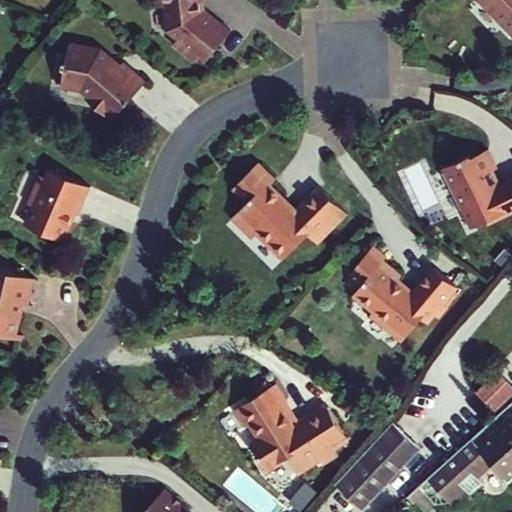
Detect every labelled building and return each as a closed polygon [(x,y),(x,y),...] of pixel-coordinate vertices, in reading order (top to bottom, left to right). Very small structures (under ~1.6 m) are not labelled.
[(158,0),(159,7),(167,6),(170,31),(181,40),(177,45),(197,61),(201,56),(208,61),(232,31),(212,15),(204,12),(202,0),(158,0)] [(206,10),(205,0),(202,0),(204,12),(212,15),(206,10)] [(506,15),(492,0),(484,0),(506,23),(506,15)] [(511,0),(492,0),(506,15),(506,23),(511,28),(511,0)] [(83,90),(89,96),(93,99),(92,106),(100,113),(107,111),(111,114),(116,118),(145,84),(123,64),(119,68),(117,70),(110,65),(110,60),(100,51),(70,45),(67,62),(64,62),(63,69),(66,69),(62,86),(83,90)] [(117,70),(119,68),(110,60),(110,65),(117,70)] [(467,158),(444,169),(472,229),(488,222),(489,227),(511,215),(511,180),(502,185),(501,184),(496,185),(491,174),(495,173),(498,171),(489,151),(474,159),(467,158)] [(308,237),(312,241),(326,227),(330,232),(346,216),(320,190),(297,213),(271,187),(275,183),(257,166),(233,190),(248,205),(232,221),(252,241),(257,236),(283,262),(308,237)] [(91,190),(50,172),(46,181),(41,179),(29,208),(34,210),(27,229),(64,245),(77,214),(80,215),(91,190)] [(501,184),(495,173),(491,174),(496,185),(501,184)] [(326,227),(312,241),(317,246),(330,232),(326,227)] [(351,271),(364,282),(354,295),(374,312),(371,315),(403,343),(422,321),(427,325),(434,317),(438,320),(448,309),(443,305),(458,289),(434,269),(413,295),(398,282),(402,278),(383,262),(386,258),(373,247),(351,271)] [(0,267),(0,273),(8,275),(9,270),(0,267)] [(0,338),(16,341),(20,323),(24,324),(25,318),(22,317),(25,308),(27,309),(32,310),(38,282),(8,275),(0,273),(0,338)] [(20,323),(16,341),(26,344),(27,339),(21,337),(24,324),(20,323)] [(496,417),(511,402),(511,396),(491,374),(473,393),(496,417)] [(247,429),(250,427),(253,425),(263,441),(255,447),(270,471),(283,463),(289,458),(299,473),(320,460),(323,463),(325,465),(340,455),(334,446),(348,437),(328,407),(302,423),(292,424),(283,410),(287,408),(275,389),(274,390),(269,382),(258,389),(263,397),(237,414),(247,429)] [(279,387),(275,389),(287,408),(283,410),(292,424),(302,423),(328,407),(326,403),(300,420),(279,387)] [(511,402),(496,417),(404,499),(411,506),(423,496),(433,507),(447,505),(448,506),(463,492),(468,498),(481,485),(476,480),(489,469),(506,487),(511,481),(511,402)] [(394,422),(377,439),(336,484),(364,510),(388,485),(422,448),(394,422)] [(253,425),(250,427),(259,440),(253,444),(255,447),(263,441),(253,425)] [(301,477),(323,463),(320,460),(299,473),(301,477)] [(285,466),(283,463),(270,471),(272,474),(285,466)] [(187,511),(164,492),(146,511),(187,511)]
